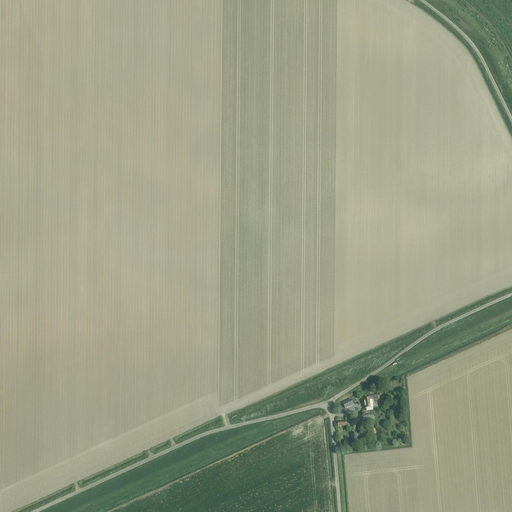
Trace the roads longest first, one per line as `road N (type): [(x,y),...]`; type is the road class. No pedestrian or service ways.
road 1 (unclassified): [(35,511),(196,438),(328,403)]
road 2 (unclassified): [(328,403),(422,337),(511,295)]
road 3 (unclassified): [(511,123),(471,44),(418,0)]
